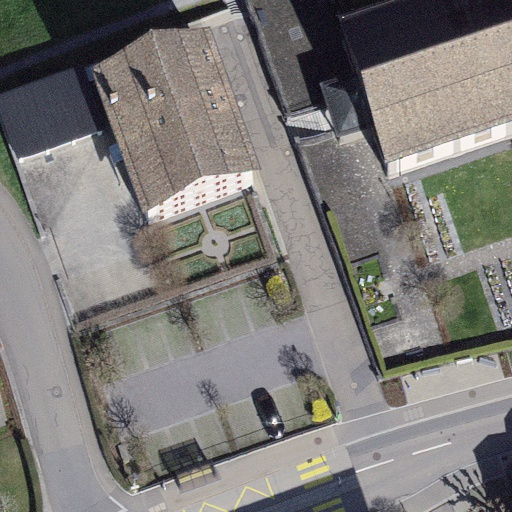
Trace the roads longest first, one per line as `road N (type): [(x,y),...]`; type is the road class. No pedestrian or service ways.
road 1 (residential): [(79,511),(17,285),(0,253)]
road 2 (tertiary): [(273,511),(397,459),(511,424)]
